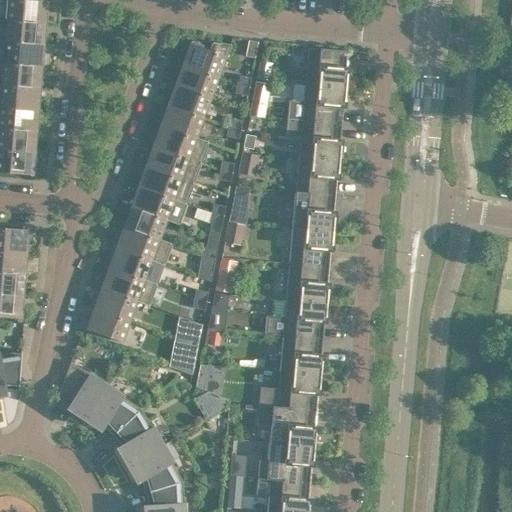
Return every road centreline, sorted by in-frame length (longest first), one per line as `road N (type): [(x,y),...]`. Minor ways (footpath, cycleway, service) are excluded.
road 1 (residential): [(384,28),(338,511)]
road 2 (tertiary): [(416,203),(390,511)]
road 3 (residential): [(77,210),(168,6)]
road 4 (residential): [(384,28),(168,6)]
road 5 (residential): [(73,0),(53,210)]
road 6 (residential): [(22,442),(57,268)]
road 7 (tertiary): [(431,32),(416,203)]
